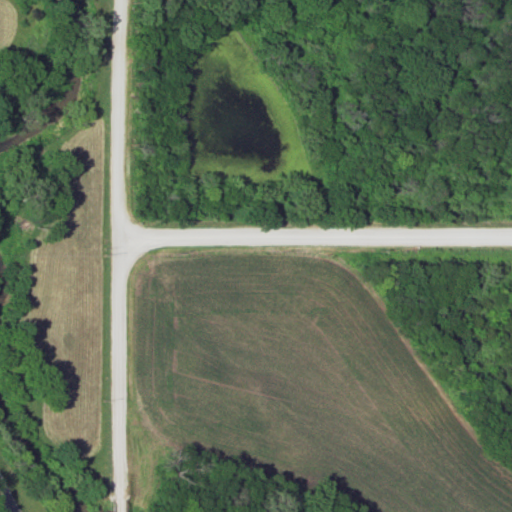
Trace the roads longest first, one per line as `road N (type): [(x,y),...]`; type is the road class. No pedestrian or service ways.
road 1 (residential): [(511,235),(111,237)]
road 2 (residential): [(107,498),(111,237)]
road 3 (residential): [(111,237),(114,0)]
